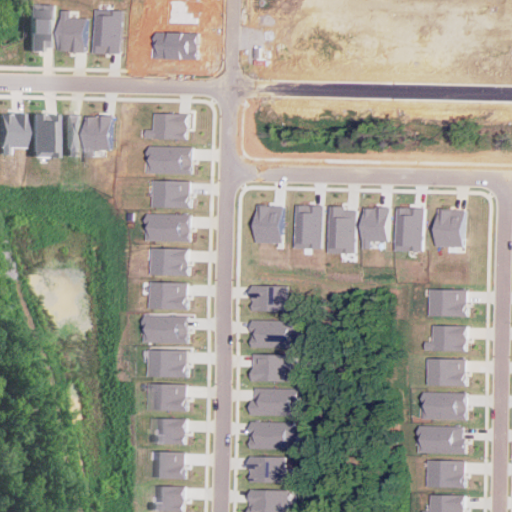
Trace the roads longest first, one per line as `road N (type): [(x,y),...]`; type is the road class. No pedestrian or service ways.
road 1 (residential): [(511,91),(0,79)]
road 2 (residential): [(223,511),(234,0)]
road 3 (residential): [(500,511),(506,178)]
road 4 (residential): [(231,171),(506,178)]
